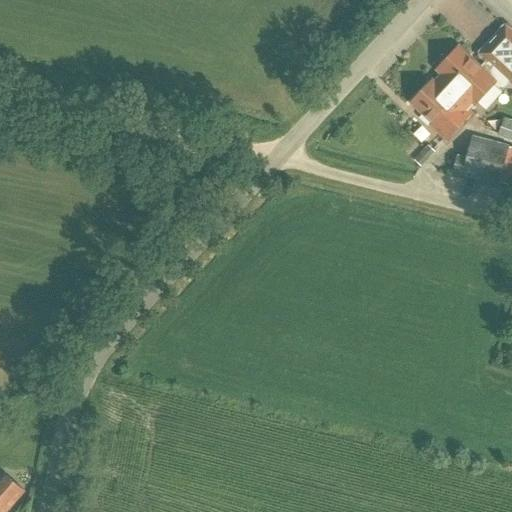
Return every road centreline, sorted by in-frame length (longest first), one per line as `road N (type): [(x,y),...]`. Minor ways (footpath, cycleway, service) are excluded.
road 1 (unclassified): [(50,511),(69,412),(114,334),(422,0)]
road 2 (track): [(511,216),(0,89)]
